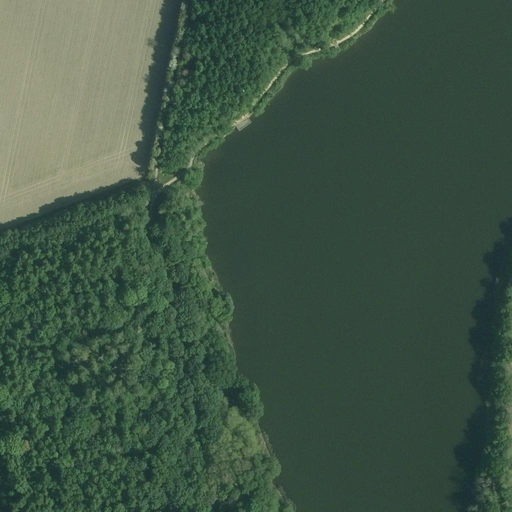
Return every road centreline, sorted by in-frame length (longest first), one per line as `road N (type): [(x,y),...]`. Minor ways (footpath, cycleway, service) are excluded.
road 1 (track): [(167,180),(148,208),(209,285),(225,379),(270,511)]
road 2 (track): [(197,471),(169,297),(140,200),(167,180)]
road 3 (track): [(167,180),(192,144),(372,0)]
road 4 (track): [(193,0),(167,126),(167,180)]
